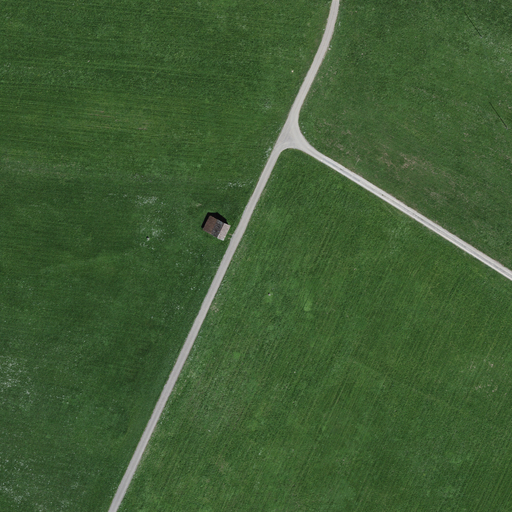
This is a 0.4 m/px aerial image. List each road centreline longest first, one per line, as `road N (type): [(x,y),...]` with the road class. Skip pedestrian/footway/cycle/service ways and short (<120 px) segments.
road 1 (track): [(332,0),(327,40),(109,511)]
road 2 (track): [(283,137),(511,279)]
